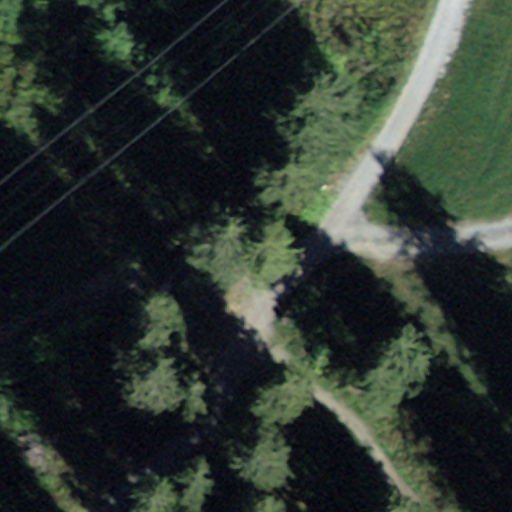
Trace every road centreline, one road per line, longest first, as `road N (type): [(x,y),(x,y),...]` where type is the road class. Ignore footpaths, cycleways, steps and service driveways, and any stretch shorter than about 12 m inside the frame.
road 1 (track): [(448,0),(409,114),(256,331)]
road 2 (track): [(320,250),(240,245),(117,283),(0,339)]
road 3 (track): [(256,331),(184,443),(116,511)]
road 4 (track): [(328,237),(428,243),(511,226)]
